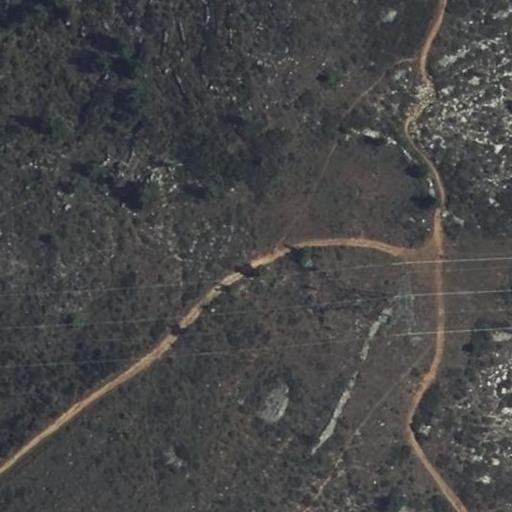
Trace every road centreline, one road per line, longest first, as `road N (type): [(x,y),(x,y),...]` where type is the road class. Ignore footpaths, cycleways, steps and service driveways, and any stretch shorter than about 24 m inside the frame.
road 1 (track): [(0,476),(265,259),(347,238),(437,264)]
road 2 (track): [(437,264),(442,340),(409,421),(465,511)]
